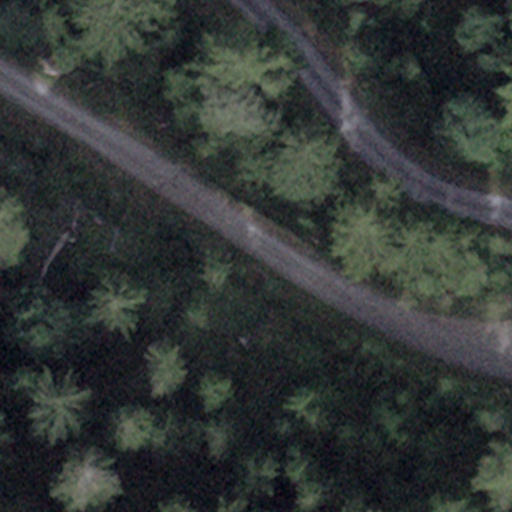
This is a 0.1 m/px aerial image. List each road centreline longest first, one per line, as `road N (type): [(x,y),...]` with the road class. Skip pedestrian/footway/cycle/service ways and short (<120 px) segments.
road 1 (track): [(511,387),(335,333),(0,135)]
road 2 (track): [(218,0),(428,204),(511,246)]
